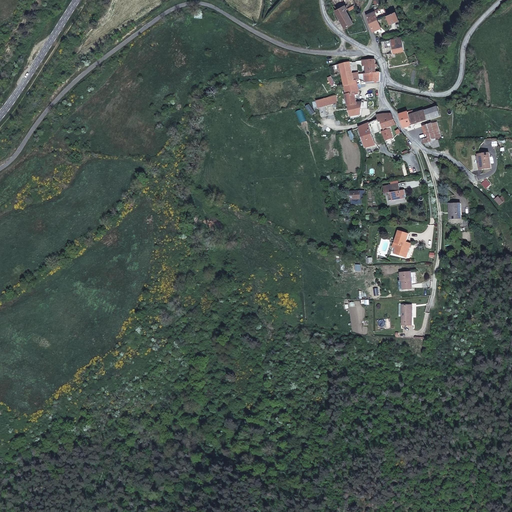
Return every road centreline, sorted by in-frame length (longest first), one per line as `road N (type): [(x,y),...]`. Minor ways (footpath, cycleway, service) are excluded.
road 1 (unclassified): [(0,169),(76,79),(175,7),(209,4),(306,51),(368,52)]
road 2 (unclassified): [(500,0),(471,30),(456,85),(444,94),(382,81)]
road 3 (unclassified): [(382,81),(400,130),(473,181)]
road 4 (tertiary): [(76,0),(0,115)]
